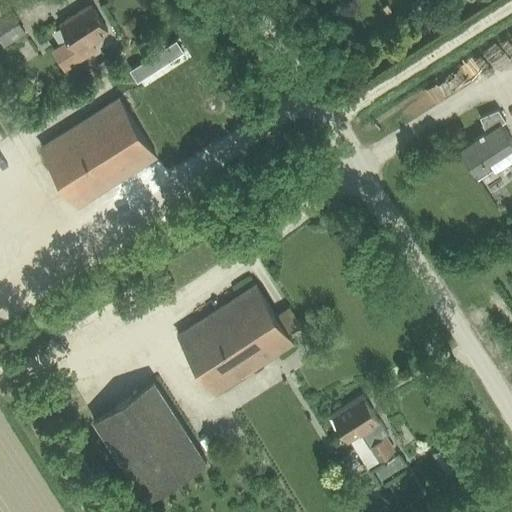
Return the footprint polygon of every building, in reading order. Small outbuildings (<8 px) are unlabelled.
[(0,0),(0,12),(20,0),(0,0)] [(92,41),(107,31),(91,5),(60,24),(69,37),(51,49),(66,72),(92,55),(100,69),(112,63),(102,47),(98,49),(92,41)] [(13,11),(0,19),(0,40),(3,46),(26,32),(13,11)] [(79,206),(156,157),(119,98),(41,147),(79,206)] [(487,162),(511,146),(511,141),(501,124),(505,121),(498,109),(480,117),(486,132),(459,149),(467,161),(477,179),(492,170),(487,162)] [(216,239),(224,234),(220,228),(212,234),(216,239)] [(217,393),(294,342),(255,284),(178,335),(217,393)] [(145,503),(207,462),(154,381),(92,421),(145,503)] [(378,421),(362,396),(332,415),(348,441),(360,433),(369,447),(370,446),(379,461),(392,453),(383,439),(388,435),(379,420),(378,421)]
